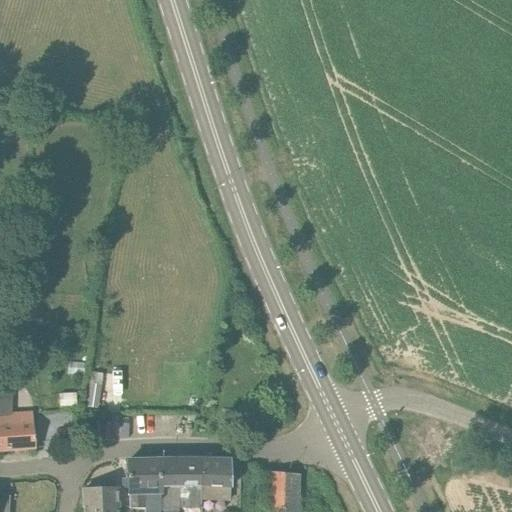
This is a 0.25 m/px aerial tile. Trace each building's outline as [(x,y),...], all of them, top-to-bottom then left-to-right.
[(11,414),(16,385),(0,382),(0,451),(36,449),(33,412),(11,414)] [(75,394),(59,395),(60,407),(76,407),(75,394)] [(160,510),(159,494),(161,494),(160,461),(127,462),(128,497),(129,497),(129,510),(145,510),(145,511),(160,510)] [(202,507),(201,501),(204,461),(200,461),(160,461),(161,494),(159,494),(160,510),(159,511),(169,511),(179,511),(179,507),(202,507)] [(229,502),(230,490),(231,490),(230,461),(204,461),(201,501),(229,502)] [(297,511),(298,475),(268,473),(257,472),(257,489),(255,489),(255,493),(258,493),(258,496),(265,496),(265,508),(264,508),(263,511),(297,511)] [(83,511),(117,511),(117,489),(83,491),(83,511)] [(9,511),(10,492),(0,490),(0,511),(9,511)]
